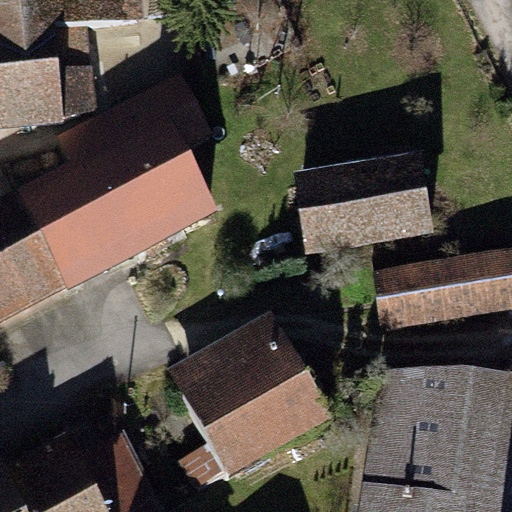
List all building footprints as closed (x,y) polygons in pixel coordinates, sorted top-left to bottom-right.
[(0,0),(0,131),(64,125),(93,115),(85,31),(139,25),(137,0),(0,0)] [(210,136),(182,88),(67,143),(79,173),(26,203),(67,290),(213,212),(183,152),(210,136)] [(425,171),(309,188),(316,251),(436,236),(425,171)] [(0,323),(67,290),(26,203),(0,216),(0,323)] [(511,261),(380,278),(386,329),(511,313),(511,261)] [(278,354),(188,406),(212,450),(227,477),(230,482),(329,426),(292,358),(278,354)] [(425,376),(385,378),(364,511),(511,511),(511,383),(461,376),(425,376)] [(14,494),(21,511),(154,511),(120,442),(14,494)] [(227,477),(212,450),(186,465),(200,490),(227,477)] [(21,511),(14,494),(4,475),(0,477),(0,511),(21,511)]
